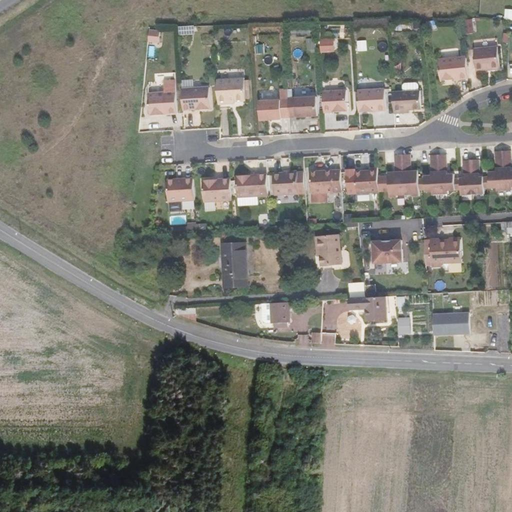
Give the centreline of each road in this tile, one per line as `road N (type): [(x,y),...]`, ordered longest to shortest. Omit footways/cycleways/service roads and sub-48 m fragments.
road 1 (tertiary): [(0,230),(123,306),(234,348),(511,366)]
road 2 (residential): [(423,137),(186,156)]
